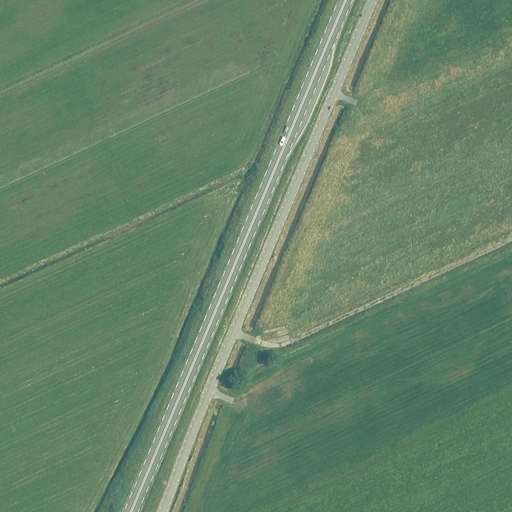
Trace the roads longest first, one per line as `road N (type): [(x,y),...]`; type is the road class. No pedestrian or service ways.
road 1 (primary): [(133,511),(345,0)]
road 2 (unclassified): [(162,511),(372,0)]
road 3 (track): [(511,240),(289,344),(233,332)]
